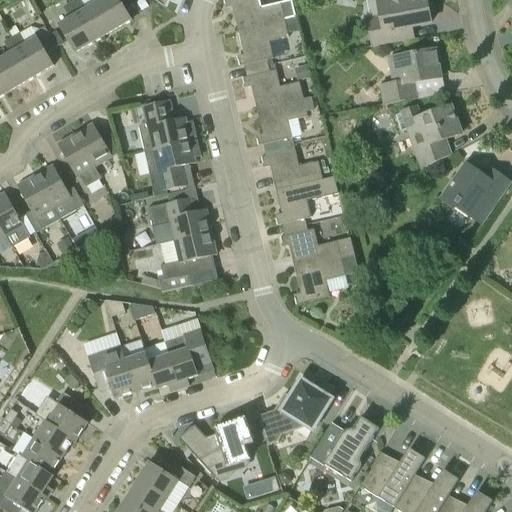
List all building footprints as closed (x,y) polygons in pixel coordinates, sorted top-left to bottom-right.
[(79,0),(78,0),(71,4),(94,43),(113,32),(97,4),(86,10),(79,0)] [(103,0),(97,4),(113,32),(132,21),(120,0),(103,0)] [(149,8),(143,0),(142,0),(136,3),(142,12),(149,8)] [(239,32),(285,21),(296,18),(292,1),(261,8),(259,0),(223,0),(225,8),(232,6),(239,32)] [(371,34),(373,48),(404,42),(401,30),(431,24),(426,0),(377,0),(384,32),(371,34)] [(94,43),(71,4),(64,9),(70,19),(59,26),(75,54),(94,43)] [(244,66),(247,78),(276,71),(274,65),(269,66),(268,61),(274,59),(270,43),(289,38),(285,21),(239,32),(244,57),(237,59),(240,67),(244,66)] [(20,34),(13,39),(35,78),(54,67),(47,55),(57,49),(44,27),(34,33),(37,39),(26,45),(20,34)] [(56,31),(50,35),(57,47),(63,43),(56,31)] [(11,54),(0,61),(17,89),(35,78),(13,39),(5,44),(11,54)] [(444,95),(436,50),(396,57),(400,83),(381,86),(385,106),(416,100),(444,95)] [(0,98),(17,89),(0,61),(0,60),(0,98)] [(308,66),(294,70),(297,82),(311,78),(308,66)] [(251,86),(257,111),(304,100),(300,83),(280,88),(276,71),(247,78),(242,79),(244,88),(251,86)] [(304,100),(307,115),(314,113),(311,99),(304,100)] [(264,146),(267,157),(290,152),(288,146),(294,145),(289,122),(308,117),(304,100),(257,111),(263,137),(256,138),(258,147),(264,146)] [(138,128),(144,153),(191,142),(185,119),(175,121),(170,101),(142,108),(146,126),(138,128)] [(421,118),(417,107),(400,114),(420,172),(445,158),(440,143),(462,135),(451,107),(421,118)] [(93,125),(76,135),(95,168),(113,158),(113,157),(117,155),(110,131),(101,137),(93,125)] [(95,168),(76,135),(58,146),(77,179),(79,178),(86,188),(101,180),(95,169),(95,168)] [(191,142),(144,153),(149,177),(158,179),(161,193),(194,186),(190,166),(196,165),(191,142)] [(270,166),(276,191),(323,180),(319,163),(299,167),(294,145),(288,146),(290,152),(267,157),(261,159),(263,167),(270,166)] [(457,169),(464,160),(458,153),(445,160),(449,165),(452,168),(453,167),(457,169)] [(511,183),(499,174),(497,177),(489,171),(490,168),(489,168),(484,176),(466,164),(441,201),(455,211),(460,203),(473,212),(469,217),(482,226),(511,183)] [(54,167),(36,177),(55,210),(53,211),(59,221),(84,207),(73,188),(68,192),(54,167)] [(55,210),(36,177),(18,187),(32,212),(25,216),(35,234),(44,229),(38,219),(53,211),(55,210)] [(282,226),(285,237),(307,232),(305,220),(312,219),(308,202),(327,197),(336,195),(332,179),(323,182),(323,180),(276,191),(282,217),(275,218),(277,227),(282,226)] [(5,194),(0,197),(0,226),(6,238),(24,227),(5,194)] [(171,224),(175,242),(212,233),(207,210),(180,216),(177,202),(148,209),(153,228),(171,224)] [(110,226),(99,231),(103,238),(113,232),(110,226)] [(289,245),(295,271),(351,257),(347,240),(338,242),(318,247),(314,230),(307,232),(285,237),(280,238),(282,247),(289,245)] [(212,233),(175,242),(180,263),(161,268),(163,276),(157,277),(158,280),(143,275),(140,287),(161,294),(192,286),(190,276),(204,273),(201,260),(217,256),(212,233)] [(57,244),(63,256),(75,250),(69,238),(57,244)] [(52,264),(48,256),(46,252),(37,257),(35,262),(40,271),(53,265),(52,264)] [(351,257),(295,271),(301,296),(294,298),(296,306),(331,298),(327,281),(359,274),(355,256),(351,257)] [(122,303),(105,302),(111,318),(125,313),(122,303)] [(153,308),(130,305),(135,322),(155,315),(153,308)] [(164,343),(168,357),(169,356),(180,390),(190,387),(188,380),(199,376),(196,368),(207,365),(197,333),(164,343)] [(137,393),(126,361),(125,362),(120,346),(89,357),(101,391),(112,387),(116,400),(137,393)] [(147,354),(126,361),(137,393),(156,386),(157,386),(149,363),(150,363),(147,354)] [(169,356),(168,357),(150,363),(149,363),(157,386),(156,386),(157,390),(169,387),(171,393),(180,390),(169,356)] [(71,375),(64,381),(72,391),(79,385),(71,375)] [(257,413),(268,446),(279,443),(282,437),(281,434),(292,430),(297,422),(313,432),(333,400),(301,380),(291,398),(285,395),(278,406),(283,409),(282,412),(283,413),(280,419),(277,419),(272,416),(260,420),(258,413),(257,413)] [(35,415),(46,423),(48,424),(74,441),(76,443),(88,424),(77,416),(83,407),(63,393),(57,403),(47,397),(35,415)] [(4,420),(12,425),(16,418),(19,415),(11,410),(4,420)] [(16,419),(12,425),(17,429),(22,422),(17,418),(16,419)] [(353,432),(347,433),(332,424),(311,459),(326,468),(327,468),(352,483),(362,467),(360,461),(380,430),(361,418),(353,432)] [(179,439),(215,479),(227,468),(231,466),(236,470),(236,471),(247,467),(247,466),(248,461),(251,460),(247,447),(255,445),(246,419),(225,426),(227,432),(207,439),(196,427),(191,429),(179,439)] [(0,432),(5,436),(12,425),(4,420),(0,427),(0,432)] [(46,423),(34,440),(63,458),(74,441),(48,424),(46,423)] [(34,440),(23,458),(51,476),(51,475),(63,458),(34,440)] [(360,487),(394,508),(412,479),(413,480),(424,463),(408,452),(397,470),(378,458),(360,487)] [(17,455),(7,472),(48,499),(53,491),(47,487),(54,477),(51,475),(51,476),(23,458),(23,459),(17,455)] [(151,463),(139,482),(166,500),(178,481),(189,489),(196,478),(176,465),(169,475),(151,463)] [(48,499),(7,472),(6,472),(5,472),(0,479),(0,508),(5,511),(21,511),(23,509),(27,511),(36,511),(46,499),(47,500),(48,499)] [(292,483),(289,474),(286,473),(278,476),(282,486),(292,483)] [(394,508),(399,511),(438,511),(446,501),(447,501),(458,484),(442,474),(431,491),(413,480),(412,479),(394,508)] [(139,482),(127,500),(145,511),(161,511),(159,510),(166,500),(139,482)] [(438,511),(487,511),(491,505),(475,495),(464,511),(447,501),(446,501),(438,511)] [(145,511),(127,500),(119,511),(145,511)]
